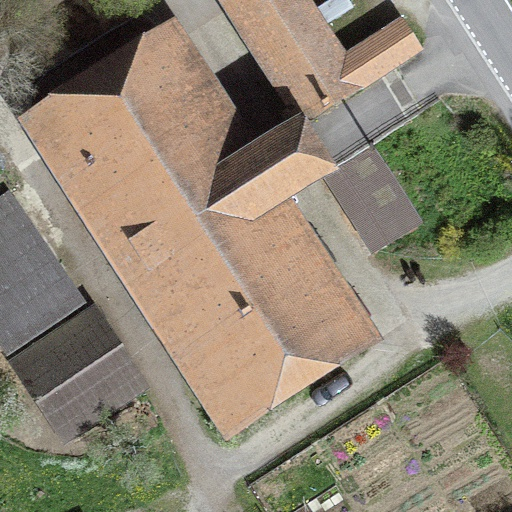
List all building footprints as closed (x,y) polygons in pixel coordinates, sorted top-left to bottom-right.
[(286,114),(297,130),(413,54),(396,28),(345,61),(305,0),(240,0),(231,6),(297,107),(286,114)] [(324,173),(297,130),(235,170),(160,52),(36,132),(162,328),(180,316),(240,410),(346,343),(262,212),(324,173)] [(337,156),(375,240),(418,220),(380,136),(337,156)] [(0,329),(10,345),(70,306),(28,243),(36,237),(8,194),(0,198),(0,329)] [(67,432),(134,389),(89,319),(22,362),(67,432)]
